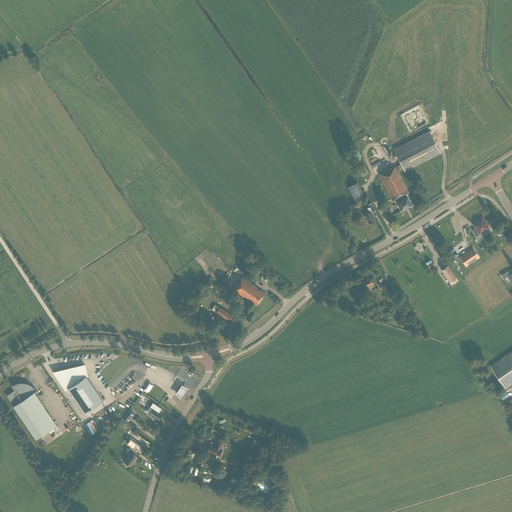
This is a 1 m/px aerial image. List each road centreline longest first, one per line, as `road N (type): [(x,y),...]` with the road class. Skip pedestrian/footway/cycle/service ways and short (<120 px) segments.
road 1 (secondary): [(235,346),(318,280),(490,178)]
road 2 (secondary): [(0,373),(44,349),(91,341),(187,357)]
road 3 (unclassified): [(145,511),(169,440),(208,373),(207,358)]
